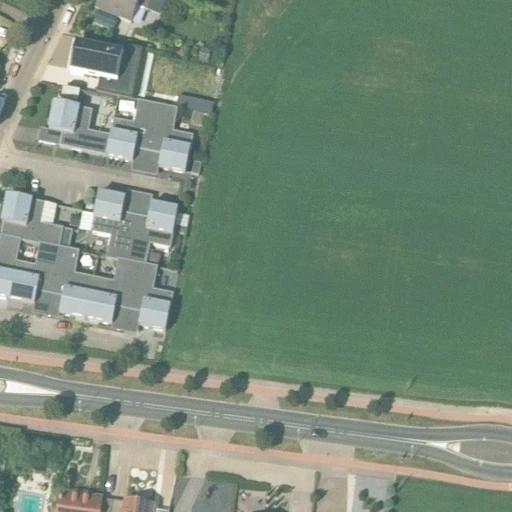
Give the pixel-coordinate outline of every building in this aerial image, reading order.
[(167,0),(100,0),(96,11),(131,25),(137,9),(160,19),(167,0)] [(148,60),(83,49),(76,81),(142,95),(148,60)] [(210,54),(201,52),(199,63),(208,65),(210,54)] [(179,99),(177,112),(210,119),(213,107),(179,99)] [(136,153),(148,155),(158,108),(138,104),(134,127),(114,123),(110,139),(100,137),(96,157),(133,165),(136,153)] [(59,150),(96,157),(100,137),(88,134),(93,114),(56,107),(50,134),(62,136),(59,150)] [(158,108),(148,155),(161,158),(159,170),(186,175),(193,139),(173,135),(178,112),(158,108)] [(40,247),(60,251),(63,232),(41,227),(45,207),(9,199),(1,239),(20,243),(40,247)] [(106,262),(118,264),(126,266),(136,219),(123,216),(125,204),(98,199),(91,235),(111,239),(106,262)] [(136,219),(126,266),(138,268),(146,270),(146,268),(150,247),(171,251),(178,215),(151,209),(148,221),(136,219)] [(60,251),(69,253),(73,234),(63,232),(60,251)] [(0,299),(9,302),(16,265),(20,243),(1,239),(0,241),(0,299)] [(60,251),(40,247),(35,268),(16,265),(9,302),(35,307),(37,296),(50,298),(60,251)] [(60,316),(86,322),(94,281),(75,277),(79,255),(69,253),(60,251),(50,298),(63,301),(60,316)] [(94,281),(86,322),(113,327),(116,311),(129,314),(138,268),(126,266),(118,264),(114,285),(94,281)] [(166,334),(173,297),(153,293),(158,270),(146,268),(146,270),(138,268),(129,314),(141,316),(139,328),(166,334)] [(112,511),(114,504),(61,497),(58,511),(112,511)]
